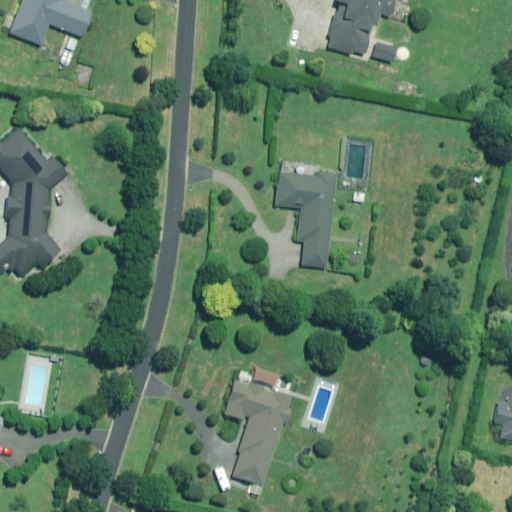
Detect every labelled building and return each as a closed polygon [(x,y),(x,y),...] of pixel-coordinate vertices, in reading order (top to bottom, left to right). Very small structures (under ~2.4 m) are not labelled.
[(21,0),(8,34),(39,46),(48,25),(79,38),(89,12),(63,2),(63,0),(21,0)] [(334,0),(335,0),(344,3),(340,17),(333,15),(324,48),(361,59),(369,29),(374,30),(378,16),(387,18),(391,0),(334,0)] [(395,46),(376,42),(372,59),(391,63),(395,46)] [(44,162),(16,130),(0,143),(0,172),(11,185),(10,194),(6,196),(2,221),(7,223),(4,240),(0,243),(0,273),(7,267),(18,279),(35,264),(40,269),(59,252),(46,236),(46,218),(45,206),(50,190),(65,177),(48,158),(44,162)] [(334,174),(317,172),(316,178),(277,173),(273,207),(298,209),(294,242),(302,243),(300,266),(323,269),(334,174)] [(278,377),(256,370),(250,387),(233,381),(222,415),(245,423),(237,450),(240,451),(231,478),(252,484),(261,487),(281,422),(285,423),(293,398),(273,392),(278,377)] [(511,441),(511,399),(498,396),(492,424),(502,426),(499,439),(511,441)]
